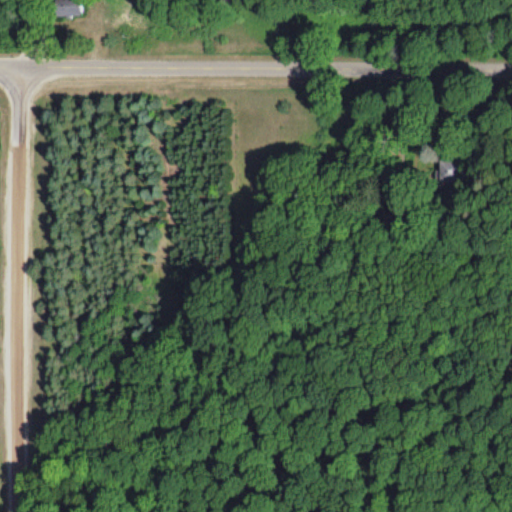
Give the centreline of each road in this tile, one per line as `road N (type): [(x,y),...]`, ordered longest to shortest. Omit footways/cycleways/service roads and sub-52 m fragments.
road 1 (residential): [(511,71),(0,67)]
road 2 (residential): [(16,511),(18,67)]
